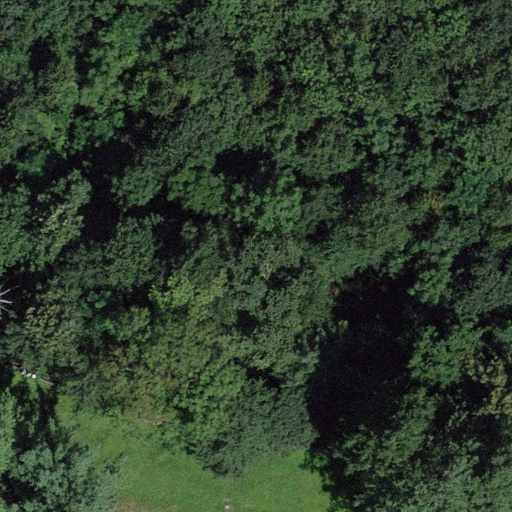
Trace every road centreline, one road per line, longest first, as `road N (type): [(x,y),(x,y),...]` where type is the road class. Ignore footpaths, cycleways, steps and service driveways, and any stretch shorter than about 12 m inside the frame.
road 1 (track): [(511,339),(0,189)]
road 2 (primary): [(0,312),(250,0)]
